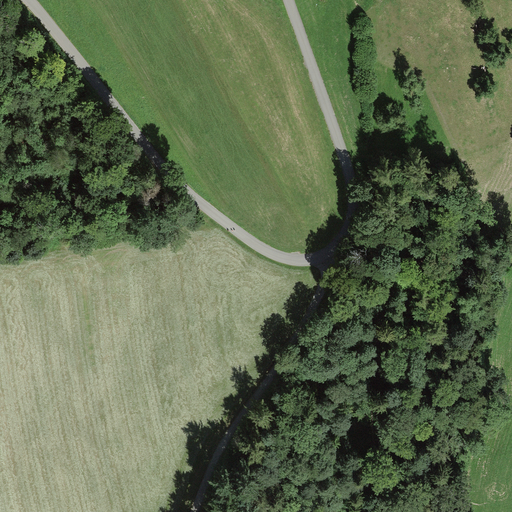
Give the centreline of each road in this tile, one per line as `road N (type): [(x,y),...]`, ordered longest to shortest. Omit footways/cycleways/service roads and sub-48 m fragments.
road 1 (unclassified): [(288,0),(356,195),(351,231),(329,258),(302,264),(279,262),(176,187),(28,0)]
road 2 (track): [(327,263),(339,262),(363,233),(381,180),(406,181),(415,201),(370,364),(368,414),(375,460),(405,511)]
road 3 (track): [(329,258),(327,276),(219,455),(200,511)]
